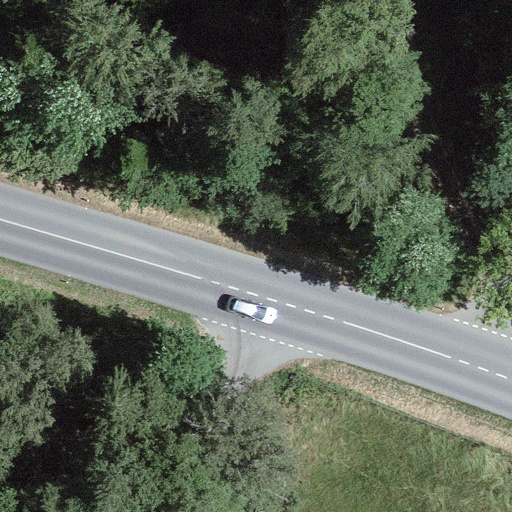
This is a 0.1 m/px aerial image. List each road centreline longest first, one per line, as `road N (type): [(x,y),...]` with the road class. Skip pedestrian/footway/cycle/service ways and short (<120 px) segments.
road 1 (secondary): [(0,219),(511,380)]
road 2 (track): [(403,0),(485,276),(469,363)]
road 3 (track): [(0,493),(89,473),(204,404),(268,298)]
